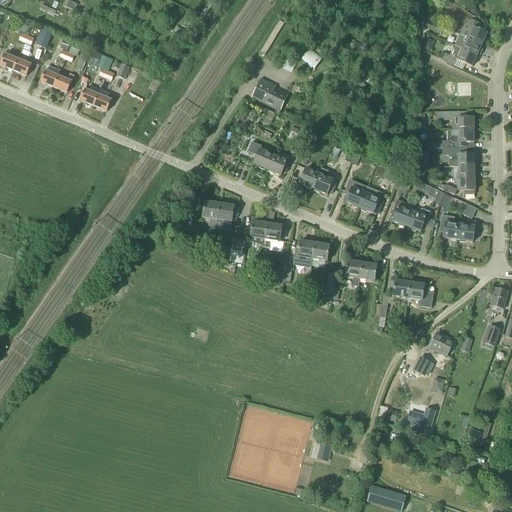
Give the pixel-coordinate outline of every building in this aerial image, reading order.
[(67,0),(66,0),(64,6),(70,9),(74,11),(77,5),(67,0)] [(463,10),(468,3),(464,0),(454,0),(453,2),(463,10)] [(460,35),(482,44),(486,35),(486,34),(477,30),(479,26),(474,23),(476,20),(453,4),(446,9),(450,22),(459,24),(464,26),(462,31),(460,35)] [(39,10),(47,13),(50,9),(42,5),(39,10)] [(321,17),(314,25),(322,32),(329,24),(321,17)] [(423,28),(435,33),(437,27),(426,21),(423,28)] [(29,28),(17,23),(14,32),(21,35),(25,37),(29,28)] [(43,30),(39,41),(37,44),(46,48),(52,34),(43,30)] [(18,42),(24,44),(26,40),(27,38),(21,35),(18,42)] [(455,46),(477,55),(482,44),(460,35),(455,46)] [(34,40),(27,38),(24,44),(31,47),(34,40)] [(57,46),(66,50),(69,43),(60,39),(57,46)] [(428,40),(425,47),(431,50),(434,43),(428,40)] [(69,53),(74,55),(77,57),(81,47),(73,44),(69,53)] [(455,46),(451,57),(445,54),(442,60),(453,65),(456,59),(458,60),(457,61),(472,67),(477,55),(455,46)] [(58,58),(64,61),(67,54),(61,52),(58,58)] [(87,53),(82,58),(77,70),(82,72),(89,54),(87,53)] [(101,56),(92,53),(87,64),(96,68),(97,67),(101,56)] [(67,54),(64,61),(70,63),(73,57),(67,54)] [(307,62),(316,68),(321,60),(313,54),(307,62)] [(0,64),(0,65),(13,71),(17,60),(4,55),(0,64)] [(101,56),(97,67),(102,69),(102,70),(107,72),(112,61),(101,56)] [(17,60),(13,71),(26,77),(31,66),(17,60)] [(119,70),(116,77),(124,80),(129,69),(121,65),(119,70)] [(98,77),(104,79),(107,73),(101,70),(98,77)] [(40,82),(53,88),(58,77),(44,72),(40,82)] [(363,82),(382,91),(386,81),(367,72),(363,82)] [(107,73),(104,79),(110,82),(113,75),(107,73)] [(58,77),(53,88),(67,93),(73,79),(69,77),(67,81),(58,77)] [(251,98),(280,111),(287,95),(274,89),(275,87),(260,79),(251,98)] [(80,101),(93,107),(98,96),(84,90),(80,101)] [(346,98),(349,101),(355,93),(352,91),(346,98)] [(98,96),(93,107),(107,112),(111,101),(98,96)] [(263,123),(269,126),(275,115),(268,112),(263,123)] [(465,119),(465,113),(463,113),(443,114),(436,114),(437,120),(444,120),(444,121),(451,121),(451,131),(457,131),(473,131),(473,119),(465,119)] [(299,139),(299,140),(305,143),(310,131),(304,128),(304,129),(302,132),(300,138),(299,139)] [(310,131),(305,143),(311,146),(313,141),(315,135),(316,134),(310,131)] [(451,131),(451,143),(452,150),(456,150),(464,150),(464,143),(474,143),(474,142),(473,131),(457,131),(451,131)] [(315,135),(313,141),(319,144),(321,141),(322,137),(315,135)] [(338,155),(343,148),(335,141),(329,148),(338,155)] [(253,165),(266,171),(273,156),(260,150),(261,147),(252,143),(248,152),(257,156),(253,165)] [(344,161),(350,163),(355,152),(350,150),(344,161)] [(458,168),(474,167),(474,155),(466,155),(466,150),(464,150),(456,150),(452,150),(444,150),(442,150),(442,157),(449,157),(449,168),(453,168),(458,168)] [(355,152),(350,163),(355,166),(361,155),(355,152)] [(273,156),(266,171),(280,176),(282,171),(285,173),(289,163),(273,156)] [(474,179),(474,167),(458,168),(458,179),(474,179)] [(299,184),(313,190),(319,175),(305,170),(299,184)] [(321,170),(319,175),(313,190),(327,196),(328,192),(332,193),(337,180),(327,176),(328,172),(321,170)] [(390,182),(396,185),(400,174),(395,171),(390,182)] [(412,179),(400,174),(396,185),(407,191),(412,179)] [(474,179),(454,179),(453,180),(454,186),(458,186),(458,192),(464,192),(464,195),(474,195),(474,192),(474,179)] [(434,203),(438,205),(444,194),(422,184),(419,193),(435,199),(434,203)] [(446,186),(445,187),(443,192),(454,197),(457,191),(446,186)] [(345,203),(359,209),(365,194),(351,188),(345,203)] [(365,194),(359,209),(372,214),(373,212),(377,214),(382,200),(380,200),(382,194),(374,191),(372,196),(365,194)] [(444,194),(438,205),(445,208),(450,197),(444,194)] [(392,222),(406,227),(412,212),(404,209),(406,204),(397,201),(391,217),(394,218),(392,222)] [(216,228),(217,220),(219,205),(205,202),(204,203),(201,202),(199,211),(203,211),(202,218),(211,220),(210,227),(216,228)] [(461,215),(472,220),(476,210),(465,204),(462,211),(461,215)] [(219,205),(217,220),(216,228),(222,229),(223,221),(232,223),(234,207),(219,205)] [(412,212),(406,227),(420,232),(425,218),(428,220),(431,213),(421,209),(420,213),(419,212),(418,214),(412,212)] [(442,238),(457,241),(459,225),(451,224),(452,218),(441,216),(439,228),(444,228),(442,238)] [(459,225),(457,241),(472,243),(475,222),(467,220),(466,226),(459,225)] [(434,230),(436,222),(429,221),(427,229),(434,230)] [(250,243),(263,245),(266,224),(252,222),(249,238),(251,238),(250,243)] [(266,224),(263,245),(263,248),(269,249),(270,241),(279,242),(281,226),(266,224)] [(199,234),(194,233),(192,245),(191,247),(192,247),(197,248),(199,234)] [(230,262),(236,263),(239,239),(233,238),(230,262)] [(239,239),(236,263),(242,264),(245,240),(239,239)] [(315,244),(300,242),(298,250),(296,250),(294,265),(306,267),(307,266),(311,267),(312,260),(315,244)] [(315,244),(312,260),(327,262),(329,246),(315,244)] [(358,287),(360,279),(362,264),(347,261),(345,277),(354,279),(352,286),(358,287)] [(362,264),(360,279),(374,282),(377,266),(362,264)] [(284,282),(286,270),(279,269),(277,280),(276,280),(274,290),(282,291),(283,285),(284,282)] [(393,297),(408,299),(410,283),(395,281),(393,297)] [(410,283),(408,299),(420,301),(419,307),(432,309),(434,293),(424,292),(424,285),(410,283)] [(490,307),(503,310),(507,294),(495,290),(490,307)] [(381,307),(379,318),(385,319),(387,307),(381,307)] [(483,344),(485,345),(484,347),(493,350),(500,331),(489,327),(483,344)] [(429,349),(446,358),(454,342),(437,333),(429,349)] [(417,374),(425,377),(426,374),(428,375),(433,365),(423,361),(417,374)] [(387,410),(385,420),(394,423),(397,413),(387,410)] [(425,410),(423,417),(410,413),(406,424),(429,431),(433,421),(433,420),(434,416),(435,413),(425,410)] [(479,447),(483,448),(491,425),(487,423),(479,447)] [(481,435),(471,432),(469,438),(469,439),(479,442),(481,435)] [(398,445),(400,438),(391,436),(389,443),(398,445)] [(318,456),(328,459),(331,446),(321,443),(318,456)] [(401,511),(406,498),(372,488),(367,503),(396,511),(401,511)]
